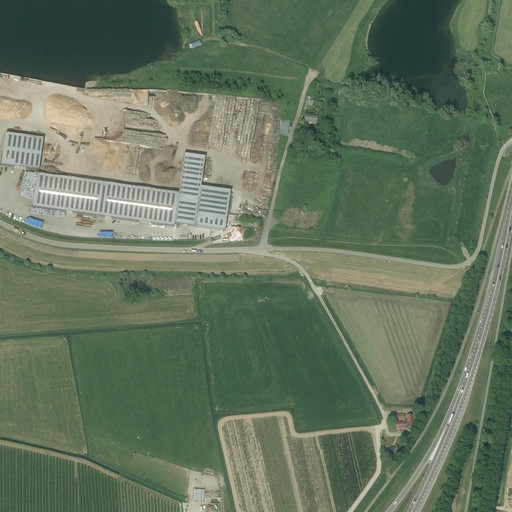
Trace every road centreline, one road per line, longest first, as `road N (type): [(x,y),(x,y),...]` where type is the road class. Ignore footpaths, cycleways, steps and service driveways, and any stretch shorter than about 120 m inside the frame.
road 1 (unclassified): [(511,142),(499,155),(477,249),(462,265),(261,248)]
road 2 (unclassified): [(251,249),(73,245),(0,223)]
road 3 (unclassified): [(481,292),(424,431),(364,511)]
road 4 (unclassified): [(251,249),(292,262),(309,279),(387,436)]
road 5 (unclassified): [(261,248),(311,73)]
road 6 (track): [(191,46),(213,37),(251,45),(311,73)]
road 7 (primary): [(457,411),(388,511)]
road 8 (unclassified): [(490,511),(511,392)]
